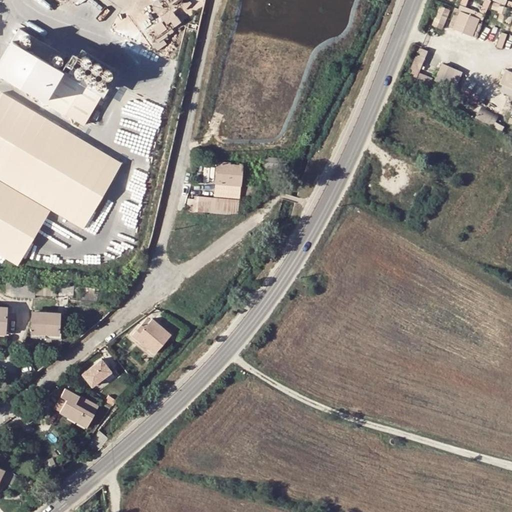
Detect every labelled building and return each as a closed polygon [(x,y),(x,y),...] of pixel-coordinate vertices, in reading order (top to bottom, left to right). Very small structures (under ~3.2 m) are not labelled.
[(450,9),(440,5),(431,25),(441,29),(450,9)] [(460,15),(455,14),(450,28),(478,39),(484,25),(480,24),(483,15),(463,7),(460,15)] [(14,40),(0,62),(0,73),(46,100),(64,69),(14,40)] [(429,52),(420,48),(409,77),(430,86),(433,79),(421,73),(429,52)] [(445,62),(440,76),(458,82),(463,69),(445,62)] [(500,90),(511,94),(511,69),(507,68),(500,90)] [(64,69),(46,100),(85,123),(103,92),(64,69)] [(122,162),(3,91),(0,95),(0,254),(18,265),(51,210),(84,229),(122,162)] [(475,117),(501,132),(504,126),(495,121),(497,116),(481,107),(475,117)] [(264,167),(284,169),(285,159),(266,157),(264,167)] [(217,163),(215,183),(240,185),(242,165),(217,163)] [(238,200),(240,185),(215,183),(213,198),(238,200)] [(188,199),(186,212),(236,214),(238,200),(213,198),(205,201),(188,199)] [(35,297),(36,284),(11,282),(11,295),(35,297)] [(43,297),(43,284),(36,284),(35,297),(43,297)] [(67,295),(68,285),(59,285),(58,294),(67,295)] [(80,299),(81,286),(68,285),(67,295),(67,298),(80,299)] [(30,331),(59,332),(60,312),(31,311),(30,331)] [(160,325),(152,318),(144,327),(135,337),(154,353),(169,336),(158,327),(160,325)] [(141,325),(132,335),(135,337),(144,327),(141,325)] [(169,336),(171,334),(160,325),(158,327),(169,336)] [(105,400),(109,395),(100,389),(96,394),(105,400)] [(63,401),(60,407),(89,421),(96,408),(62,390),(58,398),(63,401)] [(109,395),(105,400),(113,406),(117,400),(109,395)] [(58,398),(54,404),(60,407),(63,401),(58,398)] [(35,404),(23,414),(29,421),(41,412),(35,404)] [(60,407),(54,404),(51,411),(56,414),(60,407)] [(56,414),(84,429),(89,421),(60,407),(56,414)] [(0,482),(9,486),(14,474),(5,469),(0,478),(0,482)]
